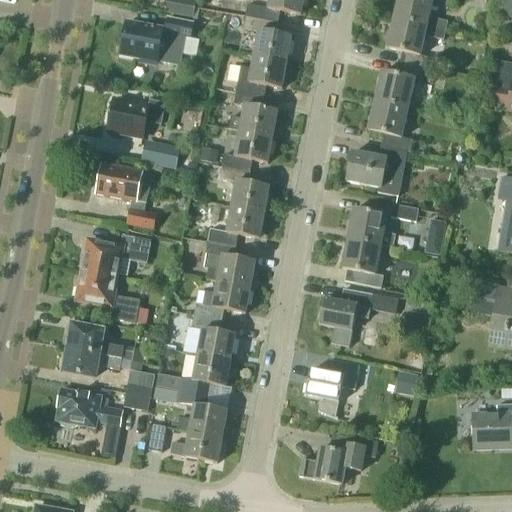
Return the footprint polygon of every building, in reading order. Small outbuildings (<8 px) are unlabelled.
[(195,0),(167,0),(165,13),(192,19),(195,0)] [(301,16),(304,0),(268,0),(267,9),(247,5),(245,18),(277,24),(279,12),(301,16)] [(398,0),(393,20),(446,32),(448,23),(429,18),(433,0),(438,0),(441,0),(440,0),(398,0)] [(511,0),(491,0),(490,6),(511,20),(511,0)] [(258,33),(253,57),(287,64),(291,39),(275,36),(277,24),(245,18),(242,30),(258,33)] [(162,33),(162,31),(126,24),(120,56),(142,60),(141,63),(155,66),(156,63),(180,67),(185,38),(190,39),(193,25),(166,20),(164,33),(162,33)] [(444,41),(446,32),(393,20),(387,50),(402,53),(399,65),(425,70),(428,58),(421,57),(426,37),(444,41)] [(282,90),(287,64),(253,57),(251,69),(241,67),(236,93),(263,98),(265,87),(282,90)] [(511,64),(497,62),(489,109),(511,113),(511,64)] [(381,73),(374,103),(408,110),(414,80),(423,82),(425,70),(399,65),(396,76),(381,73)] [(239,132),(239,133),(273,139),(277,114),(260,111),(263,98),(236,93),(233,105),(243,107),(241,119),(231,117),(229,130),(239,132)] [(149,101),(148,109),(113,102),(107,132),(144,139),(147,123),(161,126),(165,104),(149,101)] [(402,139),(408,110),(374,103),(368,132),(383,135),(380,147),(408,153),(411,154),(413,141),(402,139)] [(268,165),(273,139),(239,133),(234,157),(223,155),(221,168),(249,173),(251,161),(268,165)] [(176,170),(180,148),(146,140),(141,163),(176,170)] [(398,198),(408,153),(380,147),(378,159),(352,154),(346,183),(378,189),(377,194),(398,198)] [(216,165),(219,152),(205,149),(202,162),(216,165)] [(143,176),(144,175),(102,167),(102,170),(98,172),(97,178),(100,181),(97,195),(132,202),(127,226),(154,231),(157,216),(143,213),(147,197),(148,198),(152,178),(143,176)] [(235,183),(230,208),(264,214),(269,189),(247,185),(249,173),(221,168),(219,180),(235,183)] [(507,202),(498,252),(511,254),(511,179),(501,178),(497,200),(507,202)] [(419,210),(393,205),(390,218),(416,223),(419,210)] [(260,240),(264,214),(230,208),(226,232),(210,229),(208,243),(235,248),(237,236),(260,240)] [(348,240),(382,247),(393,249),(395,236),(384,233),(388,217),(353,211),(348,240)] [(120,277),(128,278),(130,262),(147,265),(151,241),(122,236),(120,249),(88,243),(83,271),(120,278),(120,277)] [(377,276),(382,247),(348,240),(342,270),(347,271),(345,283),(381,289),(383,278),(377,276)] [(233,260),(235,248),(208,243),(205,255),(221,258),(219,269),(209,267),(206,281),(216,283),(250,289),(255,264),(233,260)] [(425,253),(441,256),(442,247),(427,245),(425,253)] [(116,297),(120,278),(83,271),(77,302),(109,308),(107,319),(136,324),(140,301),(116,297)] [(493,318),(489,344),(511,347),(511,288),(499,287),(499,282),(473,278),(469,299),(466,299),(464,313),(493,318)] [(246,315),(250,289),(216,283),(214,294),(205,292),(203,306),(196,304),(193,318),(221,323),(223,311),(246,315)] [(343,290),(340,304),(324,301),(319,327),(334,329),(331,345),(349,349),(355,317),(369,320),(373,296),(343,290)] [(371,310),(398,314),(400,301),(373,296),(371,310)] [(432,302),(409,298),(407,312),(429,316),(432,302)] [(219,334),(221,323),(193,318),(191,330),(202,331),(197,357),(230,363),(235,338),(219,334)] [(68,350),(121,360),(124,348),(104,344),(106,333),(72,327),(68,350)] [(119,372),(121,360),(68,350),(64,373),(97,379),(100,368),(119,372)] [(151,364),(153,355),(134,351),(132,362),(143,364),(143,362),(151,364)] [(226,389),(230,363),(197,357),(192,382),(182,380),(179,392),(207,397),(210,386),(226,389)] [(330,361),(328,375),(311,372),(306,398),(321,401),(318,413),(335,419),(341,388),(355,390),(360,367),(330,361)] [(141,373),(143,364),(132,362),(128,383),(153,388),(155,376),(141,373)] [(153,388),(128,383),(126,395),(151,399),(153,388)] [(168,390),(156,388),(154,400),(165,402),(168,390)] [(73,429),(77,427),(97,430),(98,424),(120,429),(123,411),(101,407),(103,399),(61,391),(57,410),(58,410),(56,423),(58,423),(61,427),(73,429)] [(222,440),(227,413),(205,409),(207,397),(179,392),(177,405),(194,408),(192,420),(180,418),(178,431),(189,433),(222,440)] [(151,399),(126,395),(123,408),(148,413),(151,399)] [(497,413),(472,414),(473,451),(494,451),(494,447),(511,446),(511,406),(497,407),(497,413)] [(152,425),(148,451),(162,453),(167,428),(152,425)] [(217,464),(222,440),(189,433),(186,446),(173,444),(171,456),(217,464)] [(336,435),(333,452),(320,450),(317,464),(302,461),(298,478),(342,486),(345,470),(361,473),(364,457),(375,459),(378,443),(336,435)]
